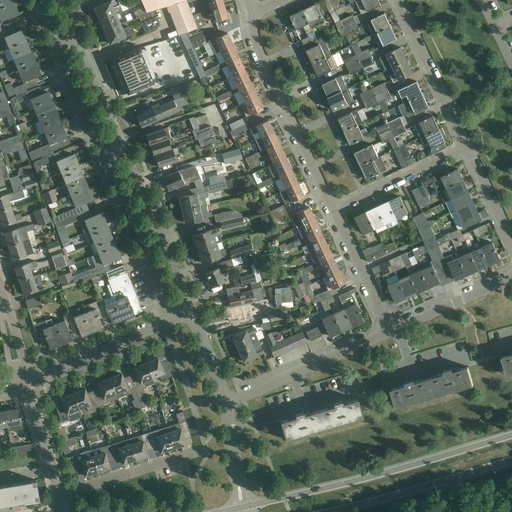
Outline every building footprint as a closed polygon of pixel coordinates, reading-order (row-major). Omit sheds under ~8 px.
[(108,17),(122,11),(117,0),(112,0),(94,8),(99,19),(107,15),(108,17)] [(153,9),(165,5),(168,13),(169,13),(178,35),(197,28),(192,15),(185,0),(182,0),(141,0),(144,7),(146,11),(153,9)] [(207,0),(210,9),(223,5),(221,0),(207,0)] [(339,21),(334,11),(329,0),(323,0),(329,13),(330,13),(338,31),(343,29),(339,21)] [(329,0),(334,11),(335,11),(335,10),(341,8),(337,0),(329,0)] [(381,5),(378,0),(357,0),(355,1),(361,14),(381,5)] [(13,2),(0,7),(0,19),(1,21),(18,14),(13,2)] [(303,10),(313,32),(313,31),(311,28),(324,22),(316,4),(303,10)] [(223,5),(210,9),(214,22),(227,18),(223,5)] [(130,13),(133,19),(138,17),(147,13),(146,11),(144,7),(130,13)] [(156,16),(153,9),(146,11),(147,13),(138,17),(141,22),(156,16)] [(307,34),(313,32),(303,10),(290,16),(296,30),(303,26),(307,34)] [(107,15),(99,19),(105,33),(113,29),(113,28),(120,24),(115,14),(122,11),(108,17),(107,15)] [(372,35),(372,36),(391,27),(384,13),(378,16),(376,17),(367,22),(373,34),(372,35)] [(356,23),(352,15),(339,21),(343,29),(356,23)] [(141,22),(146,35),(154,31),(160,25),(156,16),(141,22)] [(126,22),(120,24),(113,28),(113,29),(105,33),(110,44),(132,34),(126,22)] [(356,23),(343,29),(346,36),(359,30),(356,23)] [(391,27),(372,36),(376,43),(378,42),(380,47),(397,40),(391,27)] [(186,33),(190,43),(204,37),(201,31),(199,32),(197,28),(186,33)] [(12,34),(4,37),(8,45),(5,46),(6,49),(9,48),(26,42),(26,41),(24,42),(22,37),(24,37),(21,30),(22,30),(21,30),(12,34)] [(220,51),(233,45),(227,33),(215,39),(214,38),(208,41),(214,54),(220,51)] [(315,41),(315,42),(317,41),(314,34),(301,40),(304,47),(315,41)] [(204,37),(190,43),(193,49),(206,43),(204,37)] [(312,64),(326,58),(325,57),(331,54),(323,38),(317,41),(315,42),(317,45),(306,50),(312,64)] [(26,42),(9,48),(12,56),(14,60),(19,57),(21,56),(31,53),(31,52),(29,53),(27,48),(28,48),(26,42)] [(220,51),(226,63),(238,57),(233,45),(220,51)] [(393,67),(407,61),(401,47),(394,50),(392,51),(392,52),(391,51),(379,57),(385,71),(393,67)] [(139,49),(113,60),(127,94),(154,83),(139,49)] [(355,55),(359,63),(372,57),(368,49),(355,55)] [(19,57),(14,60),(18,70),(35,63),(33,64),(31,58),(32,57),(31,53),(21,56),(19,57)] [(331,55),(326,58),(312,64),(318,77),(338,67),(332,55),(331,55)] [(347,68),(359,63),(355,55),(343,61),(347,68)] [(238,57),(226,63),(232,77),(245,71),(238,57)] [(372,57),(359,63),(362,69),(375,63),(372,57)] [(413,74),(407,61),(393,67),(396,74),(390,76),(393,83),(413,74)] [(18,70),(16,72),(17,75),(20,74),(23,82),(34,77),(40,75),(40,74),(38,75),(35,69),(37,68),(35,64),(36,64),(35,63),(18,70)] [(362,69),(359,63),(347,68),(350,75),(362,69)] [(238,90),(251,84),(245,71),(232,77),(238,90)] [(328,98),(347,89),(341,76),(322,84),(328,98)] [(398,106),(398,107),(423,95),(417,81),(397,90),(401,98),(404,104),(398,106)] [(11,83),(4,86),(9,97),(26,89),(24,84),(13,89),(11,83)] [(375,96),(383,93),(387,91),(384,83),(371,89),(375,96)] [(244,103),(257,97),(251,84),(238,90),(244,103)] [(174,99),(174,100),(178,99),(184,96),(179,85),(170,88),(174,99)] [(35,111),(52,103),(47,92),(42,94),(39,87),(16,96),(19,102),(29,97),(35,111)] [(347,89),(328,98),(334,111),(354,101),(349,88),(347,89)] [(363,102),(375,96),(371,89),(359,94),(363,102)] [(0,102),(0,110),(9,108),(3,91),(0,91),(0,101),(0,102)] [(387,91),(383,93),(375,96),(378,104),(391,98),(387,91)] [(429,108),(423,95),(398,107),(403,117),(407,115),(408,118),(429,108)] [(378,104),(375,96),(363,102),(366,109),(378,104)] [(257,97),(244,103),(245,103),(240,106),(246,117),(263,109),(257,97)] [(178,111),(182,109),(178,99),(174,100),(174,99),(172,100),(158,106),(158,107),(152,110),(151,108),(145,111),(136,115),(141,127),(178,111)] [(39,122),(57,115),(52,103),(35,111),(39,122)] [(9,108),(0,110),(0,118),(6,116),(9,127),(15,125),(9,108)] [(338,118),(344,132),(358,126),(357,125),(362,123),(356,110),(338,118)] [(208,121),(205,114),(194,118),(196,123),(197,125),(208,121)] [(57,115),(39,122),(44,133),(62,126),(57,115)] [(420,138),(442,128),(439,129),(433,116),(414,125),(420,138)] [(387,123),(391,131),(404,125),(400,117),(387,123)] [(229,125),(232,130),(245,124),(242,118),(229,125)] [(258,132),(261,138),(273,132),(268,120),(259,124),(249,128),(252,135),(258,132)] [(380,136),(391,131),(387,123),(376,128),(380,136)] [(245,124),(232,130),(234,136),(247,130),(245,124)] [(404,125),(391,131),(394,137),(407,132),(404,125)] [(66,137),(62,126),(44,133),(50,146),(29,155),(30,157),(33,159),(52,152),(64,147),(61,139),(66,137)] [(212,131),(210,126),(199,130),(201,135),(212,131)] [(360,131),(358,126),(344,132),(350,145),(368,136),(365,129),(360,131)] [(145,135),(149,145),(167,139),(167,138),(170,137),(168,131),(167,128),(163,129),(145,135)] [(445,135),(442,128),(420,138),(424,145),(429,143),(431,148),(431,151),(432,155),(446,148),(444,143),(445,142),(442,136),(445,135)] [(201,135),(202,138),(205,145),(216,141),(212,131),(201,135)] [(394,137),(391,131),(380,136),(383,143),(394,137)] [(267,151),(280,145),(273,132),(261,138),(267,151)] [(9,146),(22,141),(19,135),(6,139),(9,146)] [(171,137),(170,137),(167,138),(167,139),(149,145),(150,145),(153,154),(171,148),(174,147),(171,137)] [(22,160),(28,158),(22,141),(9,146),(8,146),(11,153),(19,150),(22,160)] [(354,153),(360,167),(381,157),(380,156),(378,157),(372,144),(354,153)] [(171,148),(153,154),(153,155),(154,154),(158,167),(176,161),(174,154),(182,151),(180,145),(174,147),(171,148)] [(273,164),(286,158),(280,145),(267,151),(273,164)] [(405,145),(399,148),(408,166),(416,162),(414,159),(411,157),(405,145)] [(408,166),(399,148),(394,151),(400,163),(402,169),(408,166)] [(224,164),(242,159),(239,149),(221,154),(224,164)] [(55,175),(61,173),(78,166),(74,154),(65,158),(62,150),(34,162),(33,165),(35,170),(41,168),(40,166),(55,160),(59,169),(54,171),(55,175)] [(251,155),(244,158),(247,163),(260,157),(254,160),(251,155)] [(387,169),(381,157),(360,167),(366,179),(387,169)] [(215,164),(213,158),(199,161),(201,168),(215,164)] [(291,170),(286,158),(273,164),(268,167),(273,178),(278,175),(279,176),(291,170)] [(23,182),(35,178),(30,164),(19,168),(23,182)] [(5,166),(0,167),(0,182),(10,179),(8,173),(5,166)] [(78,166),(61,173),(66,184),(83,177),(78,166)] [(172,174),(163,178),(168,191),(175,188),(175,189),(185,185),(205,176),(202,169),(196,171),(194,167),(178,171),(172,174)] [(463,181),(458,169),(451,172),(449,167),(432,175),(434,180),(444,183),(446,189),(463,181)] [(279,193),(298,184),(291,170),(279,176),(285,190),(279,193)] [(70,195),(88,188),(83,177),(66,184),(70,195)] [(37,186),(35,178),(23,182),(26,189),(37,186)] [(231,179),(207,186),(209,193),(233,187),(231,179)] [(272,183),(266,186),(264,181),(257,184),(261,193),(266,190),(265,187),(272,183)] [(451,200),(468,192),(463,181),(446,189),(451,200)] [(40,185),(43,194),(53,190),(53,189),(49,190),(47,182),(40,185)] [(304,196),(298,184),(279,193),(285,205),(304,196)] [(423,186),(417,188),(422,199),(428,197),(423,186)] [(92,199),(88,188),(70,195),(61,199),(62,202),(69,199),(71,206),(74,204),(75,206),(92,199)] [(422,199),(417,188),(412,191),(419,206),(430,201),(428,197),(422,199)] [(0,211),(11,208),(9,202),(24,197),(22,189),(0,196),(0,211)] [(53,190),(43,194),(47,205),(48,204),(57,201),(53,190)] [(182,210),(206,205),(205,198),(207,197),(206,192),(197,194),(196,194),(179,197),(182,210)] [(473,202),(468,192),(451,200),(456,210),(473,202)] [(400,196),(388,202),(396,219),(408,214),(400,196)] [(386,224),(396,219),(388,202),(378,207),(386,224)] [(482,219),(473,202),(456,210),(464,228),(482,219)] [(206,205),(182,210),(184,223),(194,221),(202,219),(211,216),(210,211),(208,212),(206,205)] [(272,217),(286,211),(283,205),(270,212),(272,217)] [(33,211),(36,219),(49,215),(46,207),(33,211)] [(309,207),(290,216),(295,227),(297,226),(314,219),(309,207)] [(386,224),(378,207),(367,212),(372,223),(374,229),(386,224)] [(13,216),(11,208),(0,211),(0,220),(2,225),(22,219),(20,213),(13,216)] [(52,218),(54,223),(78,213),(76,208),(52,218)] [(231,211),(231,210),(214,215),(215,222),(220,221),(233,218),(231,211)] [(289,217),(286,211),(272,217),(275,223),(289,217)] [(372,223),(367,212),(356,217),(364,234),(374,229),(372,223)] [(78,213),(54,223),(57,229),(81,219),(78,213)] [(80,222),(85,233),(106,224),(101,213),(80,222)] [(49,215),(36,219),(38,226),(51,221),(49,215)] [(220,222),(222,229),(243,224),(241,216),(233,218),(220,221),(220,222)] [(320,231),(314,219),(297,226),(298,227),(302,225),(307,237),(320,231)] [(430,220),(422,224),(423,228),(428,238),(434,235),(430,226),(432,225),(430,220)] [(13,230),(4,233),(8,246),(16,244),(21,242),(28,240),(34,238),(31,230),(34,229),(33,224),(24,226),(13,230)] [(93,243),(111,235),(106,224),(85,233),(84,233),(89,244),(93,243)] [(487,231),(484,226),(474,230),(476,236),(487,231)] [(192,236),(197,250),(216,243),(213,235),(219,233),(217,228),(211,230),(192,236)] [(423,228),(418,230),(423,240),(428,238),(423,228)] [(460,229),(446,235),(449,241),(456,237),(459,243),(465,241),(460,229)] [(307,237),(308,239),(304,241),(309,253),(327,245),(320,231),(307,237)] [(93,243),(98,254),(116,246),(111,235),(93,243)] [(428,238),(423,240),(425,245),(436,240),(434,235),(428,238)] [(446,235),(436,240),(439,246),(449,241),(446,235)] [(16,244),(8,246),(12,260),(22,257),(33,253),(31,248),(28,240),(21,242),(16,244)] [(436,240),(425,245),(428,251),(433,248),(439,246),(436,240)] [(49,253),(60,249),(58,241),(46,245),(49,253)] [(367,261),(368,262),(386,254),(396,249),(394,243),(393,242),(383,247),(384,249),(366,257),(367,261)] [(218,251),(216,243),(197,250),(201,263),(220,257),(226,254),(225,249),(218,251)] [(362,250),(366,257),(384,249),(383,247),(381,243),(372,247),(371,246),(362,250)] [(478,270),(489,265),(481,248),(474,251),(471,243),(467,245),(470,253),(478,270)] [(492,243),(481,248),(489,265),(500,260),(492,243)] [(240,256),(253,252),(250,245),(229,252),(232,259),(240,256)] [(320,263),(332,257),(327,245),(309,253),(315,265),(320,262),(320,263)] [(425,245),(412,250),(416,259),(419,258),(418,255),(420,254),(421,255),(428,252),(428,251),(425,245)] [(116,246),(98,254),(92,256),(94,260),(97,259),(97,258),(99,257),(103,265),(108,263),(120,257),(116,246)] [(456,280),(467,275),(459,258),(453,261),(450,255),(444,258),(439,246),(433,248),(441,266),(448,283),(456,280)] [(432,265),(421,270),(428,287),(439,282),(441,286),(448,283),(441,266),(433,248),(428,251),(428,252),(432,261),(430,262),(432,265)] [(67,265),(66,262),(66,261),(64,261),(60,249),(49,253),(50,253),(56,270),(61,268),(67,265)] [(478,270),(470,253),(459,258),(467,275),(478,270)] [(401,256),(406,267),(406,266),(407,268),(412,266),(407,255),(402,257),(401,256)] [(232,259),(216,264),(218,268),(206,273),(209,281),(207,282),(209,288),(211,287),(212,288),(224,283),(221,274),(227,272),(226,269),(234,266),(233,265),(235,264),(235,265),(241,263),(240,262),(242,261),(240,256),(232,259)] [(390,261),(395,271),(406,267),(401,256),(390,261)] [(326,277),(339,271),(332,257),(320,263),(326,277)] [(66,261),(66,262),(67,265),(68,265),(68,266),(75,263),(73,258),(66,261)] [(19,281),(32,277),(30,269),(37,266),(35,261),(15,267),(19,281)] [(383,276),(395,271),(390,261),(379,266),(383,276)] [(108,263),(103,265),(91,270),(90,269),(72,276),(75,285),(91,278),(97,276),(111,270),(108,263)] [(103,298),(99,300),(105,314),(108,313),(112,324),(143,312),(123,265),(106,272),(109,279),(108,279),(115,296),(104,300),(103,298)] [(298,271),(302,281),(305,287),(314,282),(312,279),(309,280),(306,273),(307,273),(305,268),(302,269),(298,271)] [(261,282),(255,270),(252,271),(253,274),(240,278),(241,285),(255,282),(255,283),(259,282),(261,282)] [(428,287),(421,270),(409,275),(417,292),(428,287)] [(320,301),(326,299),(331,296),(337,293),(335,287),(344,283),(339,271),(326,277),(322,279),(327,290),(310,298),(312,302),(313,304),(320,301)] [(75,285),(72,276),(70,272),(57,276),(62,289),(68,287),(75,285)] [(40,275),(32,277),(19,281),(23,294),(44,288),(40,275)] [(399,280),(406,297),(417,292),(409,275),(399,280)] [(97,276),(91,278),(93,284),(99,281),(97,276)] [(406,297),(399,280),(388,285),(396,302),(406,297)] [(307,304),(312,302),(310,298),(305,287),(302,281),(303,283),(294,287),(299,299),(304,297),(307,304)] [(274,289),(276,308),(282,308),(281,303),(291,302),(290,287),(274,289)] [(228,296),(230,308),(254,302),(259,301),(267,299),(264,299),(262,290),(252,292),(252,291),(238,294),(228,296)] [(341,304),(344,309),(351,326),(363,321),(355,304),(349,307),(345,300),(351,297),(349,292),(338,297),(341,304)] [(52,303),(51,296),(43,298),(45,305),(52,303)] [(40,305),(38,297),(25,301),(27,308),(40,305)] [(254,302),(230,308),(233,319),(243,317),(262,313),(270,311),(267,299),(259,301),(254,302)] [(328,304),(326,299),(320,301),(325,311),(330,309),(328,304)] [(73,314),(68,315),(72,327),(76,325),(81,336),(103,327),(99,317),(105,314),(99,300),(82,306),(85,313),(74,317),(73,314)] [(333,314),(340,331),(351,326),(344,309),(333,314)] [(283,319),(282,311),(268,314),(270,322),(274,321),(283,319)] [(340,331),(333,314),(322,319),(329,336),(340,331)] [(72,327),(68,315),(62,318),(64,321),(53,325),(61,344),(72,339),(68,329),(72,327)] [(298,325),(301,331),(307,329),(301,316),(296,319),(298,325)] [(50,348),(61,344),(53,325),(51,319),(33,325),(35,332),(42,330),(50,348)] [(298,325),(284,331),(279,333),(272,337),(273,339),(267,341),(270,348),(274,357),(306,343),(301,331),(298,325)] [(321,335),(317,326),(306,332),(310,341),(321,335)] [(232,336),(238,349),(258,340),(253,328),(246,331),(232,336)] [(272,337),(270,333),(264,335),(267,341),(273,339),(272,337)] [(263,353),(258,340),(238,349),(243,362),(263,353)] [(511,353),(501,357),(504,367),(503,368),(504,372),(505,371),(506,375),(511,373),(511,353)] [(146,363),(152,378),(159,375),(161,380),(172,376),(167,360),(160,363),(158,358),(146,363)] [(136,373),(130,376),(136,391),(144,388),(147,387),(145,381),(152,378),(146,363),(134,368),(136,373)] [(444,374),(429,378),(435,396),(473,385),(468,367),(453,371),(452,369),(443,371),(444,374)] [(110,379),(118,399),(136,391),(130,376),(123,378),(121,374),(110,379)] [(406,385),(391,390),(396,408),(435,396),(429,378),(414,383),(414,380),(405,382),(406,385)] [(99,388),(93,391),(102,411),(105,410),(103,405),(111,402),(118,399),(110,379),(97,384),(99,388)] [(144,388),(136,391),(138,396),(143,408),(151,405),(144,388)] [(101,411),(102,411),(93,391),(86,394),(84,389),(73,394),(79,409),(86,406),(88,411),(99,407),(101,411)] [(79,409),(73,394),(61,399),(62,404),(56,407),(61,423),(74,417),(72,412),(79,409)] [(363,417),(357,399),(342,404),(341,401),(333,404),(333,406),(319,411),(324,429),(363,417)] [(4,411),(7,426),(8,432),(14,431),(13,425),(20,424),(17,409),(4,411)] [(176,430),(169,433),(173,448),(185,444),(184,439),(191,437),(183,411),(178,413),(181,422),(174,424),(176,430)] [(324,429),(319,411),(304,415),(303,412),(294,415),(295,417),(280,422),(285,440),(324,429)] [(161,452),(173,448),(169,433),(167,427),(148,433),(153,449),(159,447),(161,452)] [(95,429),(85,432),(87,438),(97,434),(95,429)] [(153,449),(148,433),(136,437),(138,442),(131,445),(135,459),(147,456),(146,451),(153,449)] [(65,445),(76,443),(74,437),(64,439),(65,445)] [(129,439),(110,445),(115,461),(121,459),(123,463),(135,459),(131,445),(129,439)] [(31,450),(29,444),(12,448),(13,453),(19,451),(19,452),(31,450)] [(91,450),(98,471),(109,468),(108,463),(115,461),(110,445),(98,449),(98,448),(91,450)] [(98,471),(91,450),(71,457),(76,473),(83,471),(85,475),(98,471)] [(39,500),(36,480),(0,486),(0,487),(3,506),(39,500)]
